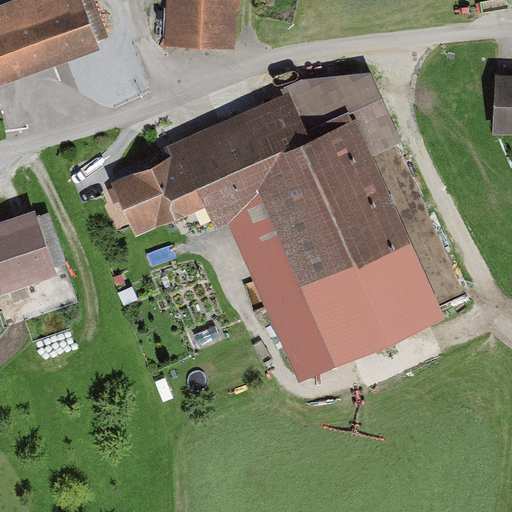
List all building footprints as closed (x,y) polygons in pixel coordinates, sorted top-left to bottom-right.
[(0,83),(100,45),(83,0),(5,0),(0,2),(0,83)] [(246,0),(165,0),(164,40),(234,42),(235,5),(246,5),(246,0)] [(445,313),(372,148),(397,137),(362,58),(169,143),(173,154),(118,179),(139,227),(187,206),(195,226),(227,212),(301,377),(445,313)] [(511,74),(496,73),(492,131),(511,132),(511,74)] [(0,285),(55,267),(36,211),(0,223),(0,285)] [(433,217),(414,225),(446,299),(465,291),(433,217)]
